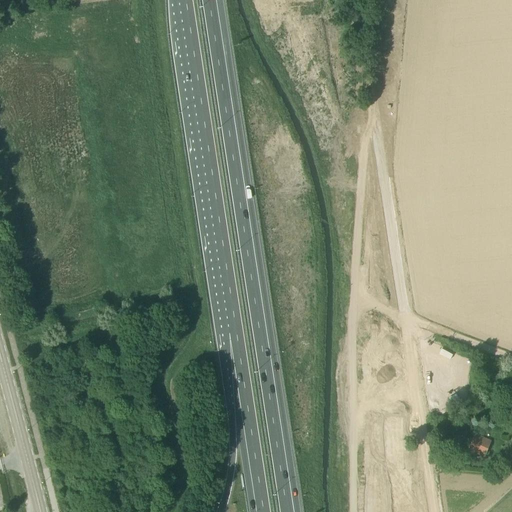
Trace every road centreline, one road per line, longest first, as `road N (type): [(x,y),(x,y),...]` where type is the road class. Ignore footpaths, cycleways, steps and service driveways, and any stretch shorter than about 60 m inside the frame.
road 1 (track): [(351,511),(351,346),(364,169),(308,59),(293,0)]
road 2 (unclassified): [(432,511),(366,76),(380,0)]
road 3 (motorway): [(291,511),(213,0)]
road 4 (motorway): [(181,0),(245,416)]
road 5 (tertiary): [(37,511),(0,366)]
